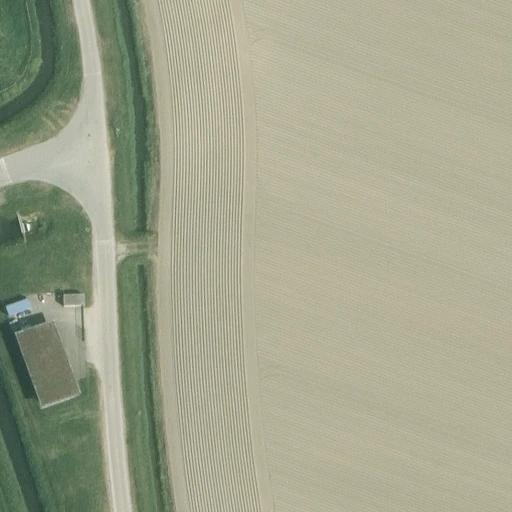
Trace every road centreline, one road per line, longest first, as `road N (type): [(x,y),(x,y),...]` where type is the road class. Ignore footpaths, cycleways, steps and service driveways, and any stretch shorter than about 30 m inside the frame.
road 1 (unclassified): [(95,152),(122,511)]
road 2 (unclassified): [(80,0),(95,152)]
